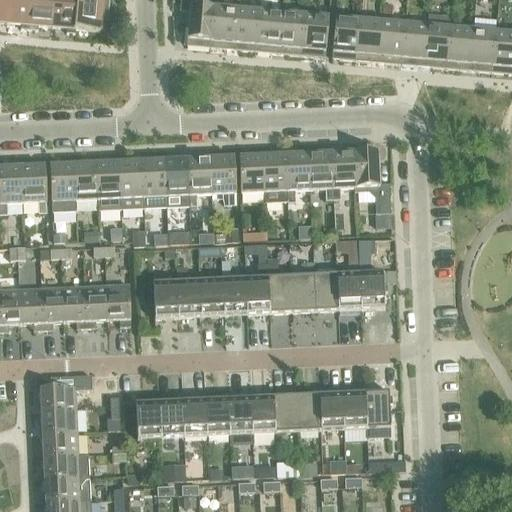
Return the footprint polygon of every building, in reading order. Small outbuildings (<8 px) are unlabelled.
[(0,0),(0,26),(7,27),(9,0),(0,0)] [(9,0),(7,27),(21,28),(21,33),(29,33),(32,0),(9,0)] [(32,0),(29,33),(37,34),(38,30),(52,31),(55,0),(32,0)] [(55,0),(52,31),(66,32),(66,37),(75,37),(75,33),(77,0),(55,0)] [(109,0),(77,0),(75,33),(100,35),(100,34),(99,34),(100,20),(107,21),(109,0)] [(187,49),(210,52),(214,10),(195,9),(195,0),(180,0),(180,15),(190,15),(187,49)] [(237,12),(214,10),(210,52),(233,54),(237,12)] [(237,12),(233,54),(256,56),(259,14),(237,12)] [(282,16),(259,14),(256,56),(278,58),(282,16)] [(278,58),(301,60),(305,18),(282,16),(278,58)] [(305,18),(301,60),(325,62),(328,20),(305,18)] [(428,19),(427,29),(423,71),(446,73),(450,31),(451,21),(428,19)] [(332,62),(355,64),(359,23),(335,21),(332,62)] [(359,23),(355,64),(378,66),(382,25),(359,23)] [(404,27),(382,25),(378,66),(401,68),(404,27)] [(401,68),(423,71),(427,29),(404,27),(401,68)] [(450,31),(446,73),(469,75),(473,33),(450,31)] [(469,75),(492,77),(495,35),(473,33),(469,75)] [(511,36),(495,35),(492,77),(511,78),(511,36)] [(355,192),(354,192),(354,197),(375,196),(375,202),(376,219),(390,218),(389,188),(379,189),(377,154),(368,154),(354,155),(355,192)] [(354,155),(331,156),(333,193),(333,204),(340,204),(340,193),(354,192),(355,192),(354,155)] [(308,157),(310,194),(325,194),(326,204),(333,204),(333,193),(331,156),(308,157)] [(287,195),(288,206),(295,206),(294,195),(310,194),(308,157),(285,158),(287,195)] [(262,160),(264,196),(265,196),(265,207),(288,206),(287,195),(285,158),(262,160)] [(264,196),(262,160),(239,161),(240,197),(264,196)] [(210,162),(212,199),(213,199),(213,204),(223,204),(225,209),(235,209),(235,198),(236,198),(234,161),(210,162)] [(210,162),(187,163),(189,211),(197,210),(196,199),(212,199),(210,162)] [(187,163),(164,164),(167,212),(189,211),(187,163)] [(167,212),(164,164),(142,165),(144,213),(167,212)] [(142,165),(119,166),(121,203),(136,202),(137,213),(144,213),(142,165)] [(121,203),(119,166),(96,167),(98,204),(100,204),(101,226),(120,226),(120,214),(121,214),(121,203)] [(75,205),(76,205),(98,204),(96,167),(73,168),(75,205)] [(75,205),(73,168),(50,169),(51,206),(52,206),(52,217),(76,216),(76,205),(75,205)] [(21,170),(23,207),(38,207),(39,218),(46,217),(46,206),(45,169),(21,170)] [(0,171),(0,212),(0,219),(8,219),(7,208),(23,207),(21,170),(0,171)] [(157,248),(181,246),(181,235),(156,237),(157,248)] [(339,242),(338,265),(370,266),(371,243),(339,242)] [(104,252),(104,261),(115,260),(114,251),(104,252)] [(18,265),(17,252),(10,252),(10,265),(18,265)] [(104,261),(104,252),(93,252),(94,261),(104,261)] [(61,254),(61,263),(72,262),(71,253),(61,254)] [(61,263),(61,254),(50,254),(50,263),(61,263)] [(222,283),(224,320),(247,319),(245,282),(230,283),(229,265),(221,266),(222,283)] [(315,316),(314,279),(313,267),(301,268),(302,280),(291,280),(293,317),(315,316)] [(245,282),(247,319),(270,318),(267,269),(257,269),(257,282),(245,282)] [(293,317),(291,280),(278,281),(278,269),(267,269),(270,318),(293,317)] [(177,285),(178,322),(201,321),(199,284),(187,285),(186,271),(177,271),(177,285)] [(359,277),(361,314),(385,312),(383,276),(359,277)] [(361,314),(359,277),(336,278),(338,315),(361,314)] [(314,279),(315,316),(338,315),(336,278),(314,279)] [(222,283),(199,284),(201,321),(224,320),(222,283)] [(178,322),(177,285),(153,286),(155,323),(178,322)] [(106,290),(107,325),(119,324),(119,331),(130,331),(129,289),(106,290)] [(84,291),(86,333),(96,332),(96,325),(107,325),(106,290),(84,291)] [(84,291),(63,292),(64,327),(76,326),(76,333),(86,333),(84,291)] [(41,293),(43,335),(53,334),(52,327),(64,327),(63,292),(41,293)] [(19,294),(21,329),(33,328),(33,335),(43,335),(41,293),(19,294)] [(0,295),(0,336),(9,337),(8,329),(21,329),(19,294),(0,295)] [(40,392),(41,416),(76,414),(75,390),(40,392)] [(365,396),(366,433),(390,432),(389,408),(393,408),(392,399),(389,399),(389,395),(365,396)] [(342,397),(344,434),(366,433),(365,396),(342,397)] [(342,397),(319,398),(321,435),(344,434),(342,397)] [(296,399),(298,436),(321,435),(319,398),(296,399)] [(296,399),(273,400),(275,437),(298,436),(296,399)] [(273,400),(250,401),(252,438),(275,437),(273,400)] [(250,401),(228,402),(229,439),(252,438),(250,401)] [(110,402),(110,413),(119,412),(119,402),(110,402)] [(228,402),(205,403),(206,440),(229,439),(228,402)] [(182,404),(184,441),(206,440),(205,403),(182,404)] [(159,405),(161,442),(184,441),(182,404),(159,405)] [(161,442),(159,405),(136,407),(137,443),(161,442)] [(119,412),(110,413),(111,423),(120,423),(119,412)] [(77,437),(76,414),(41,416),(42,439),(77,437)] [(42,439),(43,462),(78,460),(77,437),(42,439)] [(112,451),(113,466),(125,465),(125,450),(112,451)] [(43,462),(44,484),(90,482),(89,460),(78,461),(78,460),(43,462)] [(185,483),(185,467),(166,467),(166,483),(185,483)] [(44,484),(45,507),(90,505),(90,482),(44,484)] [(354,492),(353,483),(345,484),(345,492),(354,492)] [(353,483),(354,492),(362,491),(362,483),(353,483)] [(329,493),(329,484),(321,485),(321,494),(329,493)] [(329,484),(329,493),(337,493),(336,484),(329,484)] [(272,496),(272,487),(264,487),(264,496),(272,496)] [(272,487),(272,496),(280,496),(279,487),(272,487)] [(247,497),(247,488),(238,488),(239,498),(247,497)] [(247,488),(247,497),(255,497),(255,488),(247,488)] [(166,492),(166,500),(174,500),(173,491),(166,492)] [(166,500),(166,492),(158,492),(158,501),(166,500)] [(114,493),(114,504),(123,504),(123,493),(114,493)]
